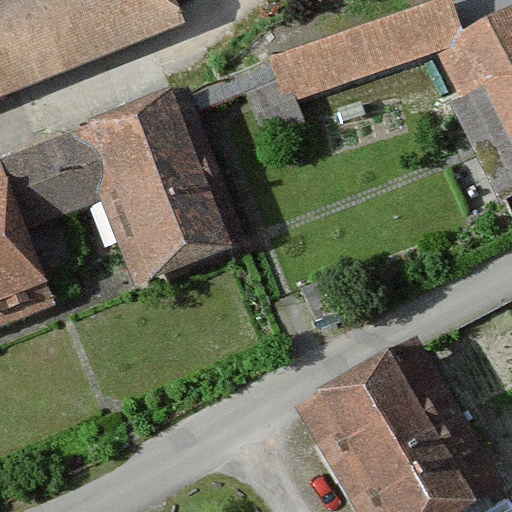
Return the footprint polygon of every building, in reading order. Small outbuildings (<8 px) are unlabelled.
[(0,0),(0,66),(160,8),(156,0),(0,0)] [(511,74),(466,101),(511,182),(511,74)] [(78,130),(52,141),(82,210),(107,199),(141,281),(251,235),(188,84),(78,130)] [(38,228),(82,210),(52,141),(9,159),(16,178),(0,184),(0,323),(66,296),(38,228)] [(320,423),(371,511),(428,511),(474,485),(407,371),(320,423)]
